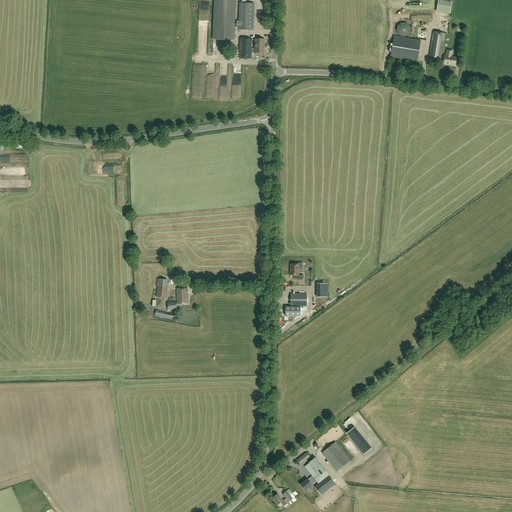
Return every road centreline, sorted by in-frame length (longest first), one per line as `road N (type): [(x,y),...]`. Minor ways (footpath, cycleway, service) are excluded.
road 1 (tertiary): [(221,511),(255,480),(268,445),(273,118)]
road 2 (unclassified): [(273,118),(92,142),(0,128)]
road 3 (unclassified): [(273,70),(364,72),(511,92)]
